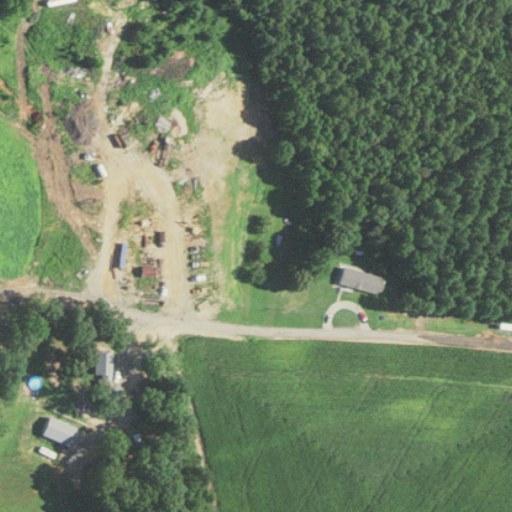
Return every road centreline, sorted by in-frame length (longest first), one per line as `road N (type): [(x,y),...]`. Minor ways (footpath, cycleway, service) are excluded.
road 1 (residential): [(511,343),(265,328),(43,291),(0,294)]
road 2 (residential): [(182,319),(14,511)]
